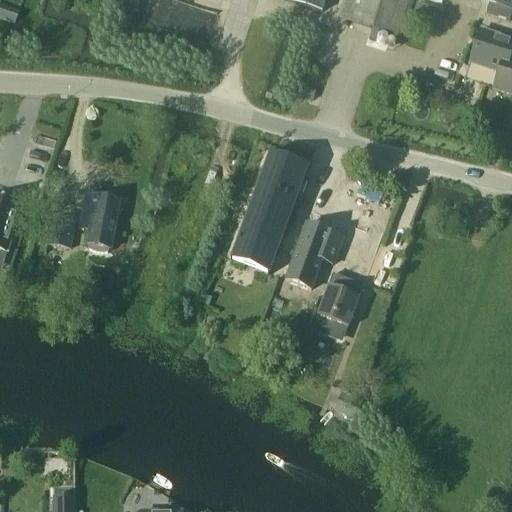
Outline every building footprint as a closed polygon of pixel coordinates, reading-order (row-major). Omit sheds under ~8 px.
[(278,0),(321,14),(325,0),(278,0)] [(346,0),(340,20),(400,38),(412,0),(346,0)] [(511,0),(473,0),(511,12),(511,0)] [(416,5),(413,16),(436,23),(439,12),(416,5)] [(0,19),(13,24),(17,13),(0,7),(0,19)] [(511,41),(480,31),(469,64),(498,73),(493,90),(511,96),(511,59),(511,56),(511,41)] [(43,185),(59,138),(36,131),(20,178),(43,185)] [(306,169),(269,155),(230,263),(267,276),(306,169)] [(81,209),(77,231),(91,234),(88,249),(89,249),(88,252),(91,253),(96,255),(98,255),(100,255),(105,256),(109,255),(110,255),(110,253),(111,253),(114,237),(116,234),(118,227),(116,222),(120,202),(99,198),(83,196),(81,209)] [(0,200),(0,253),(7,255),(21,207),(0,200)] [(456,225),(457,215),(447,214),(446,224),(456,225)] [(71,252),(76,224),(49,218),(45,247),(71,252)] [(333,238),(303,228),(284,286),(308,293),(319,258),(326,261),(333,238)] [(348,330),(363,288),(332,277),(316,318),(348,330)] [(353,402),(345,419),(356,424),(364,407),(353,402)] [(74,511),(74,499),(52,499),(52,511),(74,511)]
